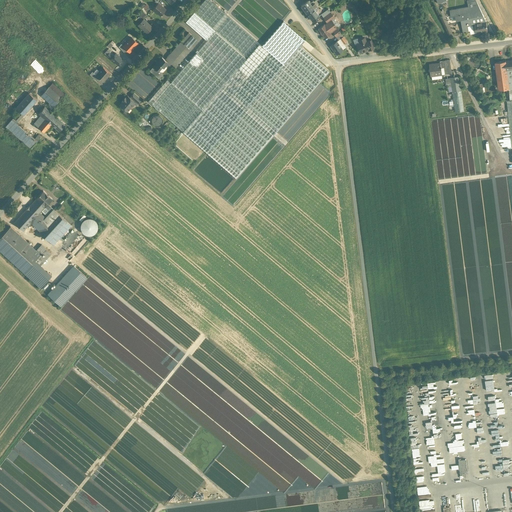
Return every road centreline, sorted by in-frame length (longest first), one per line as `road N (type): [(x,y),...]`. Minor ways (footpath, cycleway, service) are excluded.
road 1 (unclassified): [(334,63),(393,511)]
road 2 (residential): [(187,0),(0,214)]
road 3 (unclassified): [(334,63),(511,42)]
